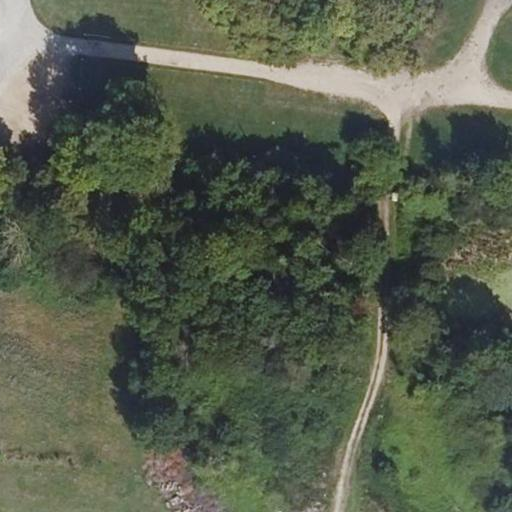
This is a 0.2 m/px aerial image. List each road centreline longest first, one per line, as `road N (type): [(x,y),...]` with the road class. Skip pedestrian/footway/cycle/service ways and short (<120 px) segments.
road 1 (track): [(18,40),(511,104)]
road 2 (track): [(406,92),(381,379),(459,511)]
road 3 (track): [(381,379),(354,422),(332,511)]
